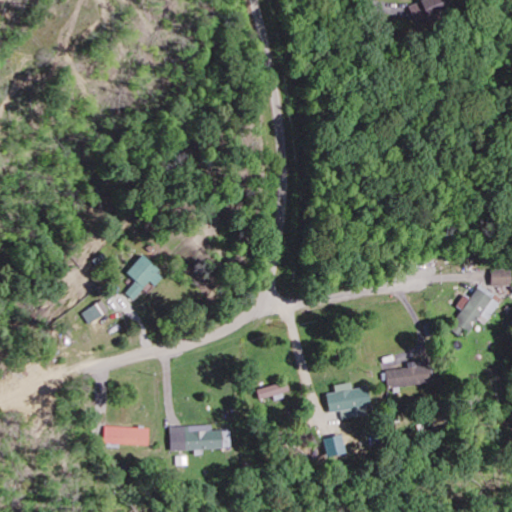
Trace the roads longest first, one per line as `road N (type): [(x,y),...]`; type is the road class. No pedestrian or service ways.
road 1 (residential): [(0,401),(58,377),(221,334),(260,310),(283,192),(253,0)]
road 2 (residential): [(264,302),(313,302),(423,279)]
